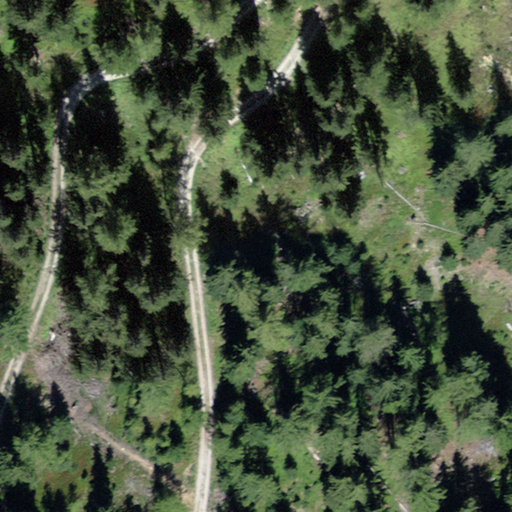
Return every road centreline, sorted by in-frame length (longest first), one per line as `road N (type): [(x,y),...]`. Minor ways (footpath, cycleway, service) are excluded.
road 1 (track): [(200,511),(208,442),(197,290),(183,236),(188,168),(198,143),(267,96),(330,0)]
road 2 (track): [(251,0),(200,43),(102,74),(71,93),(43,290),(0,404)]
